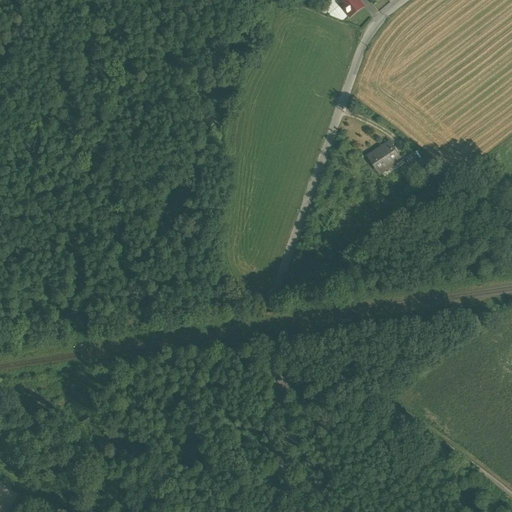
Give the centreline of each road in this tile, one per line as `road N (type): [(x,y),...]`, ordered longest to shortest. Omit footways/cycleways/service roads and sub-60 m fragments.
road 1 (tertiary): [(400,0),(366,38),(270,301),(275,382)]
road 2 (track): [(270,301),(236,289),(224,258),(239,103),(275,0)]
road 3 (track): [(274,289),(387,229),(511,140)]
road 4 (unclassified): [(511,495),(382,402),(275,382)]
road 5 (tertiary): [(275,382),(284,469),(276,511)]
